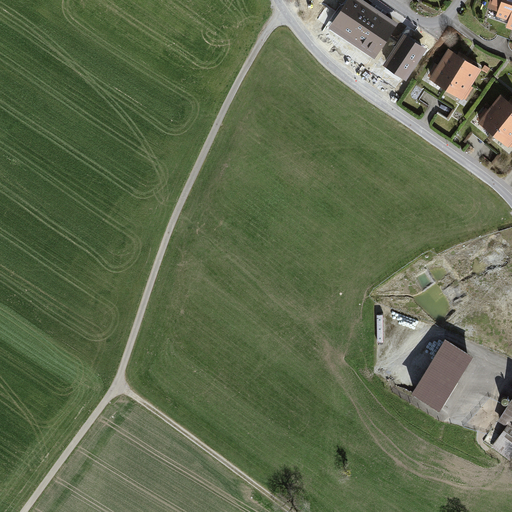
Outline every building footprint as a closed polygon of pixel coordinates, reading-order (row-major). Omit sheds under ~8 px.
[(394,25),(357,0),(350,0),(334,24),(376,52),(394,25)] [(511,0),(493,0),(491,8),(498,10),(496,18),(509,23),(508,25),(511,26),(511,0)] [(423,48),(406,37),(387,65),(404,76),(423,48)] [(464,59),(450,50),(432,78),(447,88),(464,59)] [(479,69),(464,59),(447,88),(461,97),(479,69)] [(511,110),(511,104),(501,96),(480,122),(494,133),(511,110)] [(511,138),(511,110),(494,133),(507,144),(511,138)] [(468,278),(511,257),(511,238),(510,234),(444,265),(443,262),(420,272),(425,283),(433,279),(448,310),(449,310),(453,318),(470,310),(462,293),(473,288),(468,278)] [(505,287),(489,293),(498,315),(511,309),(511,289),(507,292),(505,287)] [(468,354),(446,341),(415,392),(436,405),(468,354)] [(508,425),(494,446),(509,458),(511,455),(511,401),(500,420),(508,425)]
